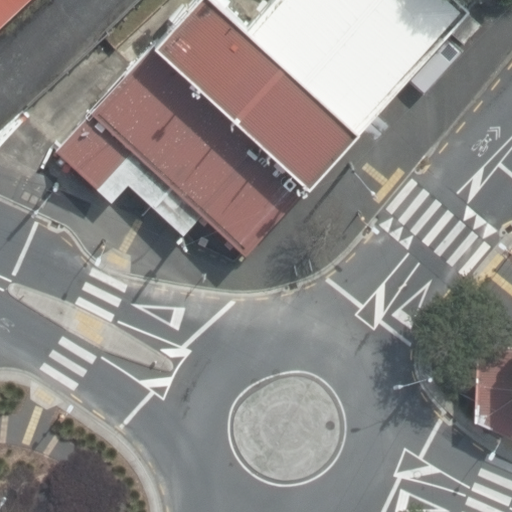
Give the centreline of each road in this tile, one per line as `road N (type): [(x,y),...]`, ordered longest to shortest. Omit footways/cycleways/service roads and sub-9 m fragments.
road 1 (tertiary): [(511,145),(308,423)]
road 2 (tertiary): [(0,276),(308,423)]
road 3 (tertiary): [(308,423),(492,511)]
